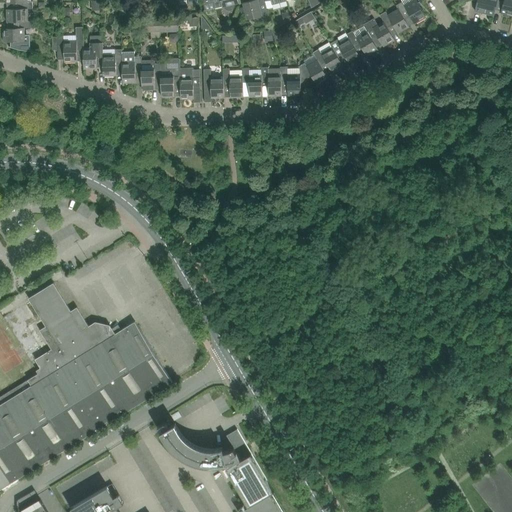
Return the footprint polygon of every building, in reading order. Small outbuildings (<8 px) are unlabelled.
[(31,0),(6,0),(7,3),(18,2),(18,8),(27,8),(27,9),(33,8),(33,1),(31,1),(31,0)] [(100,0),(91,0),(92,8),(101,8),(100,0)] [(215,8),(224,6),(226,9),(228,10),(231,10),(233,9),(235,7),(235,4),(239,3),(238,0),(203,0),(204,4),(214,2),(215,8)] [(267,8),(260,10),(257,0),(254,0),(243,3),(244,7),(241,8),(242,13),(246,12),(248,19),(254,18),(255,23),(270,19),(268,9),(267,8)] [(264,0),(267,8),(268,9),(273,7),(272,5),(287,0),(264,0)] [(396,5),(399,10),(399,9),(404,18),(410,14),(415,23),(426,17),(416,0),(414,0),(405,6),(402,2),(396,5)] [(477,0),(484,2),(481,12),(494,15),(497,0),(477,0)] [(511,0),(503,0),(501,13),(511,15),(511,0)] [(328,1),(321,5),(324,11),(331,6),(328,1)] [(120,4),(119,7),(120,9),(121,10),(124,12),(126,11),(128,9),(127,6),(125,5),(123,4),(120,4)] [(27,8),(18,8),(7,9),(7,22),(19,22),(19,28),(24,28),(34,28),(33,21),(27,21),(27,9),(27,8)] [(387,27),(388,27),(393,24),(398,33),(409,26),(404,18),(399,9),(399,10),(388,16),(386,12),(380,15),(384,23),(384,22),(387,27)] [(290,11),(282,13),(284,21),(292,19),(290,11)] [(202,16),(202,28),(212,28),(203,16),(202,16)] [(302,16),(295,20),(298,26),(305,22),(302,16)] [(363,25),(367,32),(368,32),(371,37),(376,34),(383,46),(395,40),(388,27),(387,27),(384,22),(384,23),(379,26),(374,18),(363,25)] [(160,32),(160,30),(160,20),(144,21),(144,32),(160,32)] [(160,20),(160,30),(179,30),(179,20),(160,20)] [(64,36),(64,44),(65,62),(78,61),(77,50),(83,50),(83,48),(84,48),(83,27),(76,27),(76,35),(64,36)] [(24,35),(24,28),(19,28),(4,28),(4,41),(11,41),(11,47),(9,46),(16,49),(24,50),(32,51),(32,50),(30,50),(30,35),(24,35)] [(280,28),(273,30),(275,38),(282,36),(280,28)] [(355,50),(356,49),(361,46),(367,56),(378,49),(371,37),(368,32),(367,32),(357,38),(353,31),(346,35),(348,39),(349,38),(355,50)] [(336,40),(330,44),(332,48),(333,48),(338,56),(343,53),(348,61),(348,62),(360,55),(356,49),(355,50),(349,38),(348,39),(341,43),(339,39),(336,40)] [(91,42),(91,48),(84,48),(83,48),(83,50),(84,69),(97,68),(97,57),(103,57),(103,55),(103,50),(103,42),(91,42)] [(313,53),(318,61),(318,60),(321,65),(326,62),(332,72),(343,65),(338,56),(333,48),(332,48),(322,54),(319,49),(313,53)] [(103,55),(103,57),(103,76),(117,75),(116,64),(122,64),(122,62),(123,62),(123,52),(123,49),(115,49),(103,50),(103,55)] [(135,56),(134,52),(123,52),(123,62),(122,62),(122,64),(123,83),(136,82),(136,71),(142,71),(142,69),(142,60),(142,56),(135,56)] [(161,63),(162,76),(161,76),(161,78),(162,97),(175,96),(174,86),(180,85),(180,78),(181,78),(181,68),(180,58),(167,59),(167,63),(161,63)] [(142,60),(142,69),(142,71),(142,90),(155,89),(155,78),(161,78),(161,76),(162,76),(161,63),(155,63),(155,60),(142,60)] [(300,66),(300,74),(301,82),(312,76),(317,85),(328,78),(321,65),(318,60),(318,61),(307,67),(305,63),(300,66)] [(301,95),(301,82),(300,74),(288,75),(288,66),(281,66),(281,75),(282,75),(282,81),(288,81),(288,95),(301,95)] [(242,70),(231,71),(231,67),(223,68),(223,76),(223,86),(224,86),(230,86),(230,97),(244,97),(243,82),(243,76),(242,76),(242,70)] [(242,70),(242,76),(243,76),(243,82),(249,82),(250,96),(263,96),(262,82),(262,75),(250,76),(250,67),(242,68),(242,70)] [(262,67),(262,75),(262,82),(268,82),(269,96),(282,95),(282,81),(282,75),(281,75),(269,75),(269,67),(262,67)] [(181,99),(194,98),(194,92),(197,92),(197,87),(200,87),(200,69),(193,69),(193,68),(181,68),(181,78),(180,78),(180,85),(181,99)] [(204,68),(204,74),(204,87),(208,87),(208,91),(211,91),(211,98),(225,97),(224,86),(223,86),(223,76),(211,77),(211,68),(204,68)] [(209,255),(202,259),(206,264),(212,260),(209,255)] [(0,489),(2,488),(18,479),(173,383),(173,382),(135,322),(121,330),(118,325),(109,331),(95,328),(93,323),(89,326),(77,307),(71,311),(54,283),(45,288),(29,298),(46,326),(40,330),(52,349),(44,354),(36,359),(41,367),(43,370),(39,373),(0,396),(0,489)] [(171,415),(174,420),(181,416),(179,411),(171,415)] [(164,424),(159,427),(161,432),(160,432),(160,433),(164,439),(166,442),(167,444),(169,446),(171,449),(173,451),(175,453),(178,455),(180,456),(182,458),(185,459),(187,461),(190,462),(193,463),(196,464),(198,465),(201,465),(204,466),(207,466),(210,466),(213,466),(216,466),(219,466),(222,466),(227,465),(227,467),(226,468),(245,501),(247,504),(248,506),(271,493),(274,491),(252,453),(247,446),(247,445),(238,431),(228,437),(234,447),(233,447),(229,450),(230,450),(224,452),(223,447),(222,447),(222,448),(219,448),(216,449),(215,449),(212,449),(210,449),(207,449),(205,448),(202,448),(200,447),(198,446),(195,445),(193,444),(191,443),(189,442),(187,440),(185,438),(183,437),(182,435),(180,433),(179,431),(178,429),(177,426),(176,424),(175,423),(167,428),(168,427),(168,426),(168,425),(168,424),(167,424),(166,423),(165,424),(164,424)] [(119,511),(117,507),(124,503),(119,494),(114,497),(108,486),(71,508),(73,511),(119,511)] [(271,493),(248,506),(245,508),(246,508),(248,511),(282,511),(271,493)] [(48,511),(41,499),(40,500),(42,503),(27,511),(48,511)]
